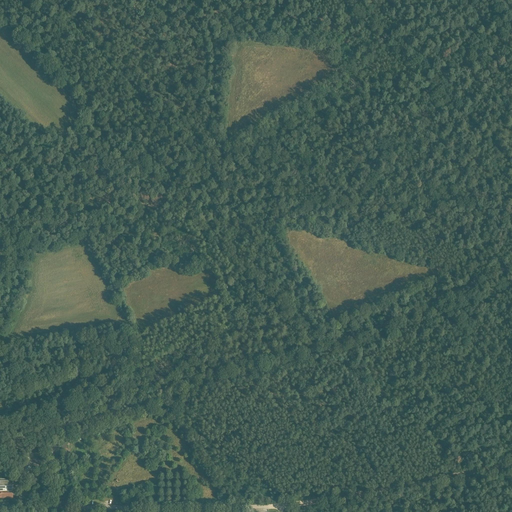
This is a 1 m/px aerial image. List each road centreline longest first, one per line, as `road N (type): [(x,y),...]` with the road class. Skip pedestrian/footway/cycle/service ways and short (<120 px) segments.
road 1 (track): [(511,268),(326,351),(147,403)]
road 2 (unclassified): [(280,506),(0,508)]
road 3 (track): [(511,464),(280,505)]
road 4 (track): [(0,443),(147,403)]
road 5 (track): [(147,403),(135,328),(114,284)]
